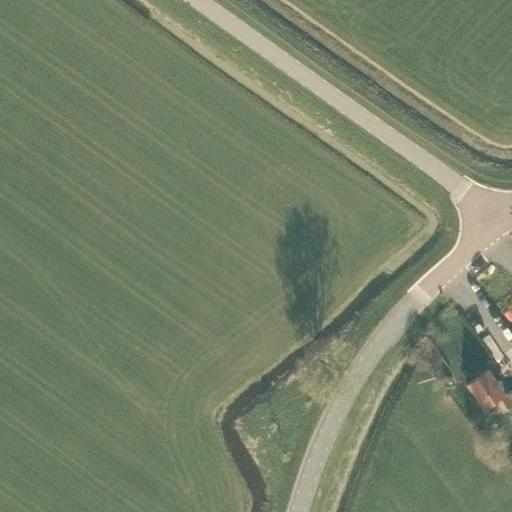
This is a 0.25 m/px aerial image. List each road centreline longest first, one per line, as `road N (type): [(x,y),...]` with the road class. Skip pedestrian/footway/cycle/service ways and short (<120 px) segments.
road 1 (tertiary): [(497,228),(441,173),(198,0)]
road 2 (tertiary): [(297,511),(316,456),(367,361),(398,320),(497,228)]
